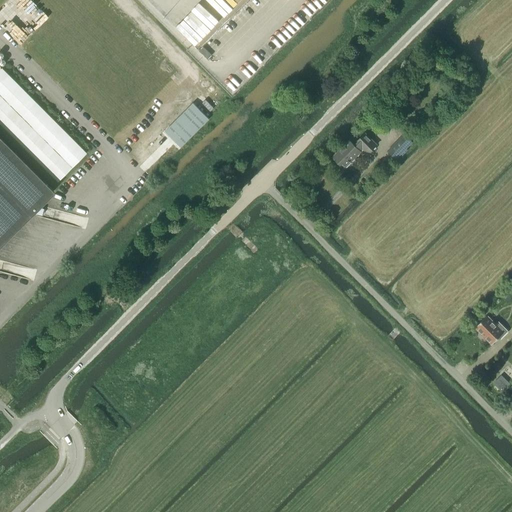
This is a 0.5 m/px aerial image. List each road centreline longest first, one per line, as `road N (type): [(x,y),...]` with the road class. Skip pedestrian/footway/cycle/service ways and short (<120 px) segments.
road 1 (unclassified): [(511,432),(262,182)]
road 2 (unclassified): [(52,413),(64,380),(262,182)]
road 3 (track): [(511,482),(324,288),(305,292)]
road 4 (unclassified): [(262,182),(445,0)]
road 5 (unclassified): [(52,413),(74,441),(75,460),(34,511)]
